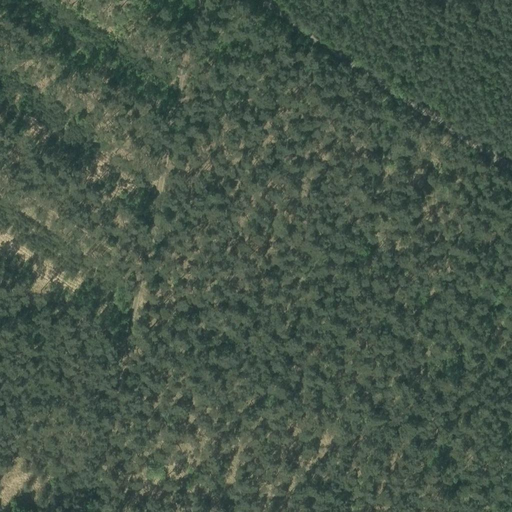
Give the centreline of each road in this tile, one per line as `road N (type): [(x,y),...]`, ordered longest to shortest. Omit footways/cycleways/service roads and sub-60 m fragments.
road 1 (track): [(88,511),(203,0)]
road 2 (track): [(511,171),(257,0)]
